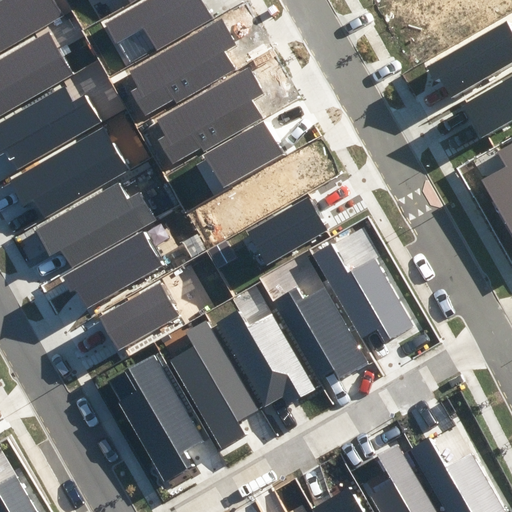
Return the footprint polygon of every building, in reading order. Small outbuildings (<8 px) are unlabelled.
[(0,0),(0,50),(62,15),(52,0),(0,0)] [(147,0),(107,23),(117,41),(143,26),(158,51),(214,19),(202,0),(147,0)] [(237,69),(228,53),(238,48),(221,19),(130,72),(139,88),(131,92),(145,116),(174,100),(176,104),(237,69)] [(453,99),(511,65),(511,23),(510,19),(426,67),(434,80),(440,77),(453,99)] [(0,117),(74,75),(49,31),(0,59),(0,117)] [(264,117),(255,101),(265,95),(248,67),(157,120),(166,135),(159,140),(173,164),(201,147),(204,152),(264,117)] [(511,120),(511,76),(462,106),(481,139),(511,120)] [(0,154),(7,151),(18,170),(102,122),(86,95),(76,101),(67,86),(0,123),(0,154)] [(224,188),(283,154),(263,121),(204,155),(224,188)] [(34,200),(45,218),(129,170),(104,127),(9,181),(23,206),(34,200)] [(483,180),(511,232),(511,145),(498,153),(506,167),(483,180)] [(61,249),(72,268),(156,219),(140,191),(131,197),(121,181),(35,230),(49,255),(61,249)] [(329,229),(309,196),(248,232),(267,265),(329,229)] [(88,309),(167,264),(147,229),(62,278),(70,291),(76,288),(88,309)] [(387,341),(414,325),(374,257),(351,270),(334,242),(312,255),(361,339),(379,328),(387,341)] [(119,351),(181,315),(162,282),(100,317),(119,351)] [(339,379),(366,363),(324,289),(303,301),(296,288),(276,300),(321,378),(334,371),(339,379)] [(288,404),(315,388),(272,314),(248,328),(239,310),(217,323),(266,406),(283,396),(288,404)] [(170,361),(222,448),(246,434),(238,422),(259,409),(206,320),(186,332),(195,347),(170,361)] [(118,404),(164,483),(194,466),(185,451),(204,440),(154,356),(128,371),(140,391),(118,404)] [(504,511),(470,453),(447,466),(430,438),(409,450),(445,511),(504,511)] [(436,511),(398,444),(377,455),(394,485),(373,496),(382,511),(436,511)] [(36,511),(14,474),(0,482),(0,511),(36,511)] [(313,511),(364,511),(350,487),(312,510),(313,511)]
